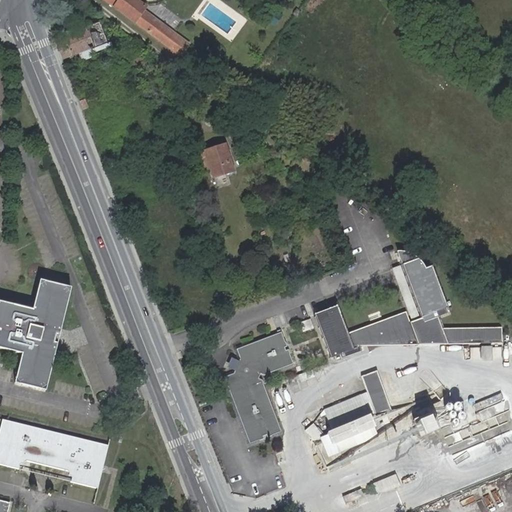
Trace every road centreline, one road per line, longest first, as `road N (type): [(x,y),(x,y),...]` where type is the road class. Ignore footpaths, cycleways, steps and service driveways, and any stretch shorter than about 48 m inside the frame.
road 1 (secondary): [(10,0),(22,51),(206,511)]
road 2 (secondary): [(224,511),(29,0)]
road 3 (unknown): [(176,357),(361,279),(369,262),(350,214)]
